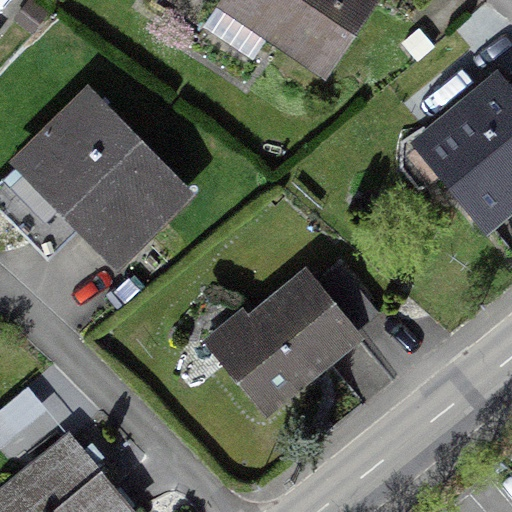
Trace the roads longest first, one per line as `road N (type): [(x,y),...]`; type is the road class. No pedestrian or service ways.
road 1 (residential): [(0,300),(209,511)]
road 2 (tertiary): [(323,511),(511,361)]
